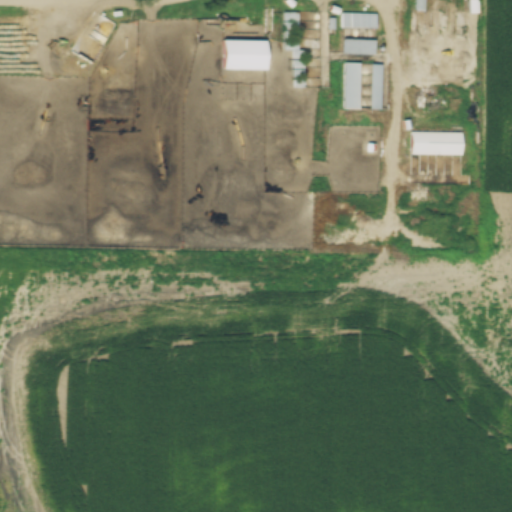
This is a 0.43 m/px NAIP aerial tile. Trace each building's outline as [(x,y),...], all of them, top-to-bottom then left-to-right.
[(282,49),(296,49),(296,14),(282,14),(282,49)] [(340,29),(375,29),(375,14),(340,14),(340,29)] [(224,40),(265,41),(265,70),(223,69),(224,40)] [(340,110),(356,110),(356,63),(340,63),(340,110)] [(290,69),(290,88),(301,88),(301,69),(290,69)] [(460,155),(460,132),(408,132),(408,155),(460,155)]
